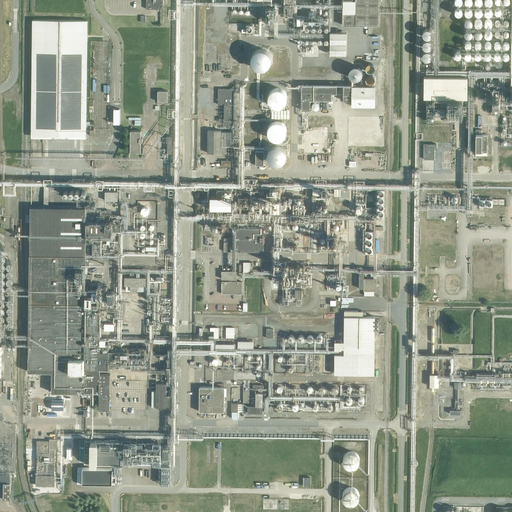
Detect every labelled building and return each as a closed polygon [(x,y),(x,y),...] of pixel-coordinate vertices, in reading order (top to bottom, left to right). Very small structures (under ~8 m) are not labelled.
[(145,0),(146,9),(163,9),(162,0),(145,0)] [(275,0),(270,0),(266,0),(264,16),(270,17),(270,13),(270,6),(274,7),(275,0)] [(342,0),(342,25),(379,25),(379,0),(342,0)] [(468,6),(462,1),(454,11),(460,16),(468,6)] [(472,2),(468,9),(474,12),(478,5),(472,2)] [(488,4),(490,11),(497,10),(496,3),(488,4)] [(503,3),(496,9),(500,13),(506,7),(503,3)] [(490,13),(488,21),(495,23),(497,15),(490,13)] [(87,20),(32,20),(31,135),(86,136),(87,20)] [(484,33),(487,27),(481,24),(478,30),(484,33)] [(432,34),(432,33),(432,32),(431,31),(430,30),(429,29),(427,28),(425,29),(424,30),(423,31),(422,33),(422,35),(423,36),(425,37),(427,38),(428,38),(429,37),(430,37),(431,35),(432,34)] [(471,35),(466,44),(470,46),(475,38),(471,35)] [(495,42),(496,37),(488,36),(486,46),(490,46),(491,42),(495,42)] [(431,46),(432,44),(431,43),(430,41),(429,40),(427,40),(426,40),(424,40),(424,41),(423,42),(422,44),(422,46),(423,47),(425,48),(426,49),(428,49),(429,48),(430,48),(431,46)] [(473,59),(475,48),(468,47),(466,58),(473,59)] [(481,47),(474,56),(479,60),(486,51),(481,47)] [(492,49),(490,48),(486,54),(491,58),(496,51),(493,49),(492,49)] [(431,57),(431,56),(431,54),(431,53),(430,52),(429,51),(428,51),(427,51),(425,51),(424,52),(423,52),(422,54),(422,56),(422,57),(423,58),(423,59),(424,60),(425,60),(427,60),(429,60),(430,59),(431,58),(431,57)] [(350,65),(360,82),(369,76),(366,71),(369,70),(370,72),(373,71),(364,56),(350,65)] [(425,94),(450,95),(450,71),(428,70),(428,82),(425,82),(425,94)] [(339,86),(301,85),(302,111),(311,111),(310,100),(331,100),(331,94),(339,95),(339,86)] [(351,101),(351,97),(375,97),(375,86),(343,85),(343,100),(351,101)] [(285,99),(286,97),(286,95),(285,93),(284,92),(283,90),(282,89),(280,88),(278,88),(276,87),(274,88),(272,88),(270,89),(269,90),(268,92),(267,93),(267,95),(266,97),(267,99),(267,101),(268,102),(270,104),(271,105),(273,106),(275,107),(276,107),(278,106),(280,106),(281,105),(283,104),(284,102),(285,101),(285,99)] [(234,89),(218,89),(218,104),(225,104),(225,118),(219,118),(219,121),(224,122),(224,124),(235,125),(236,88),(235,88),(235,90),(234,89)] [(167,91),(157,91),(157,101),(167,102),(167,91)] [(285,132),(286,130),(285,128),(285,126),(284,125),(283,123),(282,122),(280,121),(278,120),(276,120),(275,120),(273,121),(271,121),(269,123),(268,124),(267,126),(266,128),(266,130),(266,132),(267,134),(267,135),(268,137),(270,138),(272,139),(273,139),(275,140),(277,140),(279,139),(281,139),(282,137),(284,136),(285,134),(285,132)] [(511,136),(511,124),(509,124),(509,121),(505,121),(505,125),(504,125),(504,132),(506,132),(506,139),(503,139),(502,143),(509,144),(510,136),(511,136)] [(479,129),(478,154),(489,154),(489,148),(489,131),(486,131),(487,129),(479,129)] [(130,152),(140,152),(141,142),(142,142),(142,138),(141,138),(141,130),(130,130),(130,152)] [(234,142),(234,132),(220,131),(220,130),(207,130),(207,153),(220,153),(220,152),(226,152),(226,145),(227,145),(233,145),(233,142),(234,142)] [(433,159),(434,148),(436,148),(436,144),(423,144),(423,159),(433,159)] [(72,192),(77,183),(73,180),(67,190),(72,192)] [(214,204),(236,205),(236,192),(214,192),(214,204)] [(323,207),(327,201),(322,198),(318,204),(323,207)] [(86,207),(30,206),(28,372),(52,372),(51,392),(71,393),(71,392),(99,392),(99,410),(109,410),(109,399),(110,399),(110,374),(99,374),(99,368),(108,368),(108,343),(100,343),(100,307),(98,307),(98,290),(85,290),(85,254),(93,254),(93,253),(102,253),(102,237),(110,237),(112,237),(112,229),(112,222),(86,222),(86,207)] [(230,245),(237,246),(236,249),(235,249),(235,251),(263,252),(264,227),(255,227),(255,224),(247,224),(247,227),(246,227),(246,226),(239,226),(239,227),(237,227),(237,228),(230,228),(230,238),(228,238),(228,242),(224,242),(224,251),(230,251),(230,245)] [(366,246),(366,248),(374,251),(376,245),(369,243),(368,247),(366,246)] [(236,271),(222,271),(221,271),(221,279),(236,279),(236,271)] [(364,272),(359,272),(358,288),(363,288),(363,290),(364,290),(364,295),(374,295),(374,290),(376,290),(376,278),(363,278),(364,272)] [(137,286),(146,286),(146,277),(134,277),(134,275),(130,275),(130,277),(124,277),(124,286),(130,286),(130,290),(137,290),(137,286)] [(242,294),(242,282),(221,281),(221,294),(242,294)] [(344,311),(344,316),(343,350),(343,354),(334,354),(334,374),(374,374),(374,316),(362,316),(362,311),(344,311)] [(106,317),(105,328),(116,329),(116,318),(106,317)] [(192,337),(218,339),(218,335),(221,335),(221,325),(216,324),(216,333),(208,333),(209,329),(204,328),(204,334),(192,333),(192,337)] [(228,325),(227,336),(236,336),(237,326),(228,325)] [(289,333),(290,340),(308,338),(308,340),(315,339),(315,336),(318,335),(318,330),(289,333)] [(256,345),(256,337),(241,337),(241,345),(256,345)] [(219,355),(213,359),(216,363),(222,359),(219,355)] [(5,387),(11,391),(18,382),(16,380),(18,377),(16,376),(18,372),(16,371),(5,387)] [(166,383),(156,383),(156,407),(171,407),(171,395),(166,395),(166,383)] [(199,411),(224,412),(224,387),(199,387),(199,411)] [(247,406),(247,413),(262,413),(262,393),(255,393),(255,406),(247,406)] [(60,399),(48,399),(48,408),(60,408),(60,399)] [(233,411),(243,412),(244,401),(233,401),(233,411)] [(105,459),(105,432),(94,432),(94,454),(90,454),(90,453),(87,453),(87,451),(85,451),(85,461),(118,462),(118,459),(105,459)] [(49,441),(36,440),(36,461),(36,485),(53,485),(53,482),(55,482),(55,471),(53,471),(54,449),(55,449),(56,439),(49,439),(49,441)] [(371,473),(371,439),(349,439),(349,442),(342,442),(343,473),(371,473)] [(123,459),(123,462),(127,462),(127,461),(134,462),(134,458),(136,459),(136,454),(132,454),(132,457),(128,456),(127,460),(123,459)] [(172,462),(164,462),(164,482),(161,482),(161,484),(173,484),(172,462)] [(79,466),(78,483),(114,484),(115,468),(85,467),(85,466),(79,466)] [(9,474),(0,474),(0,495),(2,496),(2,499),(9,499),(9,474)] [(342,498),(355,506),(364,490),(362,489),(363,485),(353,479),(342,498)] [(290,498),(264,497),(264,508),(290,508),(290,498)]
